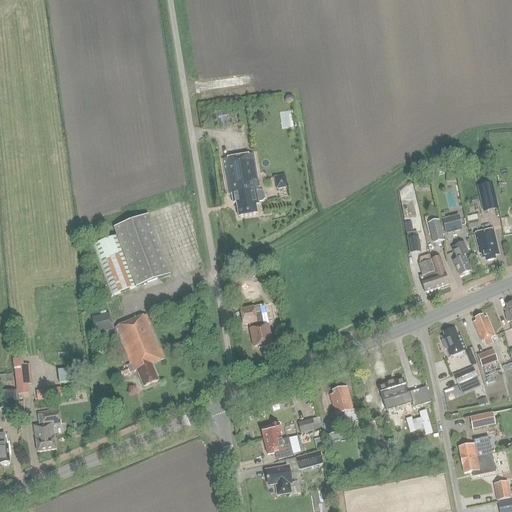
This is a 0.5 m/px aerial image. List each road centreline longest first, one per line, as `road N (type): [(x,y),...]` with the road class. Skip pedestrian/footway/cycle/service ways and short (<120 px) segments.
road 1 (unclassified): [(238,398),(170,0)]
road 2 (secondary): [(0,500),(214,408)]
road 3 (secondary): [(238,398),(422,320)]
road 4 (residential): [(459,511),(422,320)]
